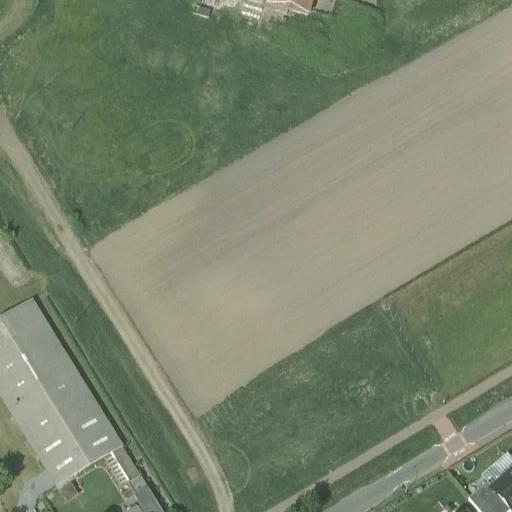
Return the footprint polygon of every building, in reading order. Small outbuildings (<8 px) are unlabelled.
[(311,0),(273,0),(271,8),(306,18),(311,0)] [(120,451),(31,308),(0,326),(0,396),(57,490),(120,451)] [(481,479),(487,487),(492,493),(511,475),(511,464),(506,458),(481,479)] [(511,511),(511,475),(492,493),(491,493),(506,511),(511,511)] [(506,511),(491,493),(492,493),(487,487),(467,503),(475,511),(506,511)] [(159,511),(147,491),(134,499),(141,511),(159,511)]
